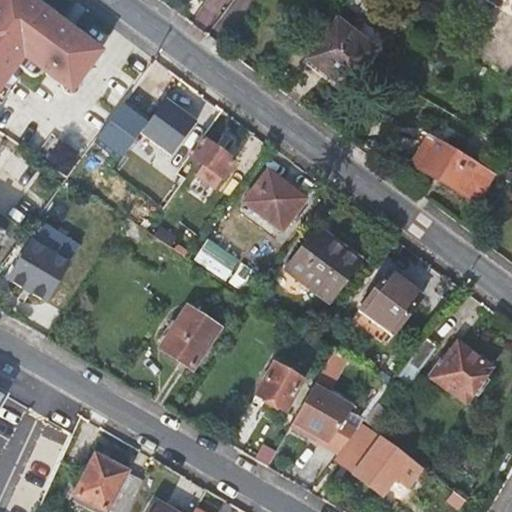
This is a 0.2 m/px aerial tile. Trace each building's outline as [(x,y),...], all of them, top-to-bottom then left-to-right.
[(0,0),(0,87),(11,71),(17,62),(30,71),(31,71),(32,71),(33,71),(34,71),(35,71),(36,71),(37,71),(38,70),(39,70),(40,69),(42,67),(69,86),(70,87),(71,87),(72,88),(73,88),(75,88),(76,89),(77,89),(78,88),(79,87),(80,87),(81,86),(82,85),(83,85),(83,84),(83,82),(84,81),(107,48),(63,17),(63,16),(63,15),(63,14),(62,14),(62,13),(62,12),(61,11),(61,10),(61,9),(60,9),(59,8),(58,7),(57,6),(56,5),(55,5),(55,4),(54,4),(53,4),(52,4),(52,3),(51,3),(50,3),(49,3),(48,3),(47,3),(46,3),(45,3),(44,4),(43,4),(37,0),(0,0)] [(386,0),(340,0),(339,2),(358,15),(364,9),(384,13),(406,27),(412,15),(386,0)] [(511,0),(466,0),(467,0),(473,3),(478,6),(485,4),(486,2),(496,8),(500,0),(511,0)] [(328,81),(345,94),(377,49),(340,21),(309,61),(331,77),(328,81)] [(19,77),(11,71),(0,87),(0,101),(2,102),(19,77)] [(171,157),(196,124),(166,101),(141,135),(171,157)] [(472,198),(488,170),(479,165),(424,133),(408,161),(472,198)] [(234,163),(202,139),(191,154),(205,165),(197,177),(214,190),(234,163)] [(104,167),(87,153),(68,178),(87,191),(104,167)] [(306,200),(267,171),(243,203),(281,233),(306,200)] [(356,260),(315,229),(285,269),(327,300),(356,260)] [(232,277),(241,253),(206,239),(197,263),(232,277)] [(67,264),(31,243),(10,279),(46,299),(67,264)] [(258,278),(243,266),(231,282),(246,293),(258,278)] [(368,316),(358,329),(384,346),(421,298),(386,272),(358,309),(368,316)] [(218,327),(184,307),(159,349),(193,369),(218,327)] [(349,322),(358,329),(368,316),(358,309),(349,322)] [(434,347),(424,339),(396,377),(406,384),(434,347)] [(489,367),(457,342),(440,365),(438,362),(428,376),(464,401),(489,367)] [(302,380),(274,364),(256,395),(284,411),(302,380)] [(351,407),(314,384),(289,426),(305,436),(308,431),(328,444),(351,407)] [(386,412),(376,404),(364,419),(375,427),(386,412)] [(408,487),(422,468),(362,423),(346,442),(367,457),(353,477),(383,497),(397,479),(408,487)] [(367,457),(346,442),(330,462),(353,477),(367,457)] [(107,511),(110,507),(119,511),(128,511),(142,480),(108,461),(103,469),(89,461),(71,494),(104,511),(107,511)] [(458,509),(465,499),(454,491),(447,501),(458,509)] [(187,511),(177,506),(173,511),(169,511),(167,510),(166,506),(154,499),(146,511),(187,511)]
